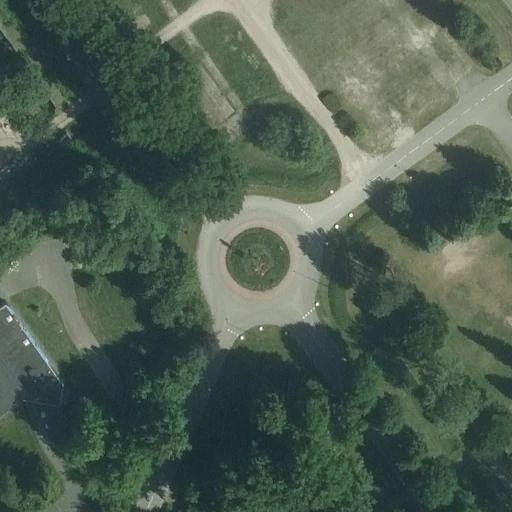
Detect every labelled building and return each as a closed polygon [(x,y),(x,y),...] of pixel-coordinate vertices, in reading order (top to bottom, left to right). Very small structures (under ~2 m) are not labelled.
[(372,86),(433,44),(417,21),(429,13),(420,0),(320,0),(315,4),(372,86)] [(445,4),(433,9),(444,31),(455,25),(445,4)] [(413,78),(433,67),(428,57),(407,68),(413,78)] [(0,409),(21,395),(22,396),(25,396),(59,402),(62,381),(5,300),(0,303),(0,409)] [(173,317),(165,322),(176,340),(185,334),(173,317)]
